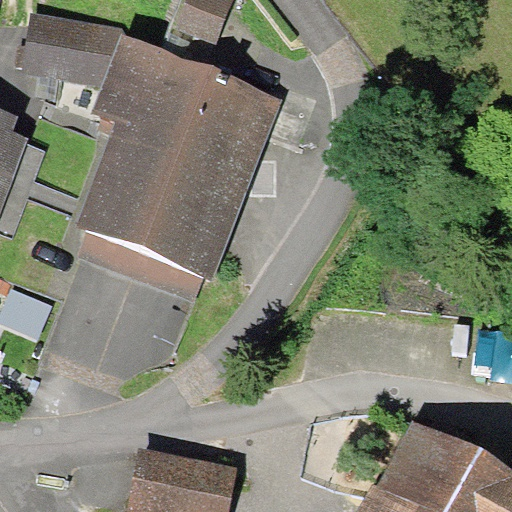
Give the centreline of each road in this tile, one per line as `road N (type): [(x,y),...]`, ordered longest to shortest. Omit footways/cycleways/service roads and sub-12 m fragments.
road 1 (residential): [(294,0),(326,38),(350,104),(354,151),(335,204),(251,334),(160,419),(0,457)]
road 2 (track): [(160,419),(267,418),(384,399),(511,422)]
